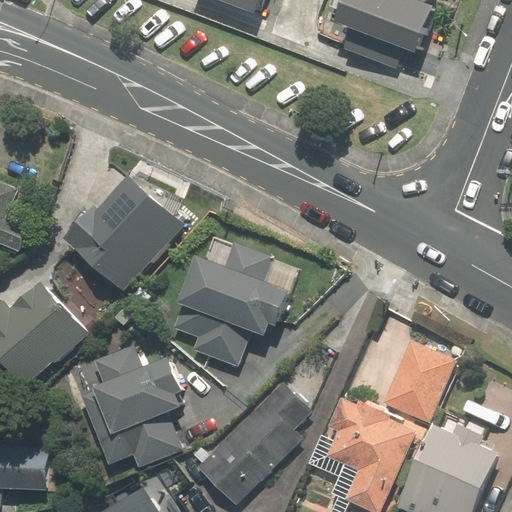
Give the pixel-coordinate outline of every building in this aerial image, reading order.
[(273,0),(219,0),(267,17),(273,0)] [(445,10),(417,0),(358,0),(348,29),(427,58),(445,10)] [(0,240),(22,249),(32,226),(6,216),(17,188),(0,181),(0,240)] [(182,234),(133,190),(107,218),(100,211),(71,242),(128,293),(156,263),(159,266),(185,237),(182,234)] [(202,258),(184,305),(188,306),(179,330),(203,338),(198,350),(243,367),(257,332),(268,336),(269,332),(276,334),(278,327),(283,329),(295,296),(284,292),(285,289),(268,283),(277,260),(237,246),(229,268),(202,258)] [(88,336),(46,290),(17,316),(9,307),(0,315),(0,357),(29,390),(56,365),(59,368),(92,339),(88,336)] [(156,301),(145,291),(133,305),(143,314),(156,301)] [(137,319),(129,311),(118,323),(127,331),(137,319)] [(401,346),(374,334),(355,376),(401,397),(417,361),(398,353),(401,346)] [(96,395),(85,399),(114,469),(138,458),(144,471),(187,453),(171,415),(189,407),(170,361),(145,371),(136,349),(99,364),(107,385),(95,390),(96,395)] [(312,412),(284,383),(198,468),(236,505),(302,440),(294,431),(312,412)] [(382,511),(418,431),(344,398),(331,427),(342,432),(331,457),(362,471),(349,501),(375,511),(382,511)] [(487,437),(461,425),(456,435),(437,427),(402,508),(409,511),(475,511),(501,455),(482,447),(487,437)] [(49,490),(50,449),(0,446),(0,507),(3,508),(3,489),(49,490)] [(158,511),(143,488),(107,511),(158,511)]
